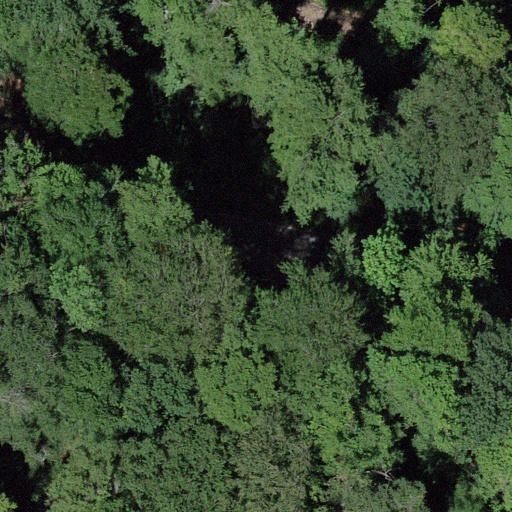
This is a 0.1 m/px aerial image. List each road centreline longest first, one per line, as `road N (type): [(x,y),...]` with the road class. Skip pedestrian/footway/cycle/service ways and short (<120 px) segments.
road 1 (tertiary): [(0,197),(424,278),(511,287)]
road 2 (track): [(299,0),(410,37),(511,40)]
